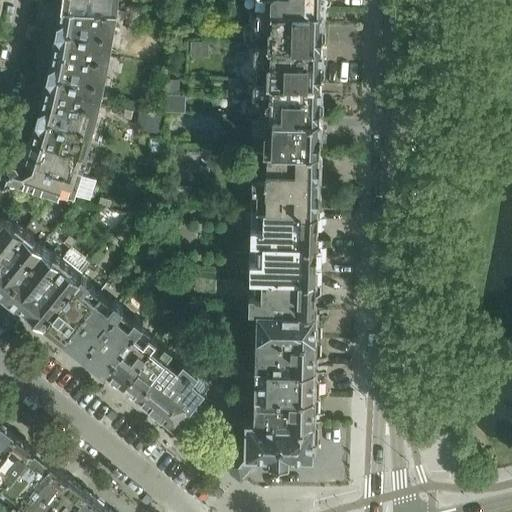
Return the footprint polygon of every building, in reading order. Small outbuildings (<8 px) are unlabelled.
[(261,0),(261,8),(324,9),(324,6),(328,6),(328,0),(261,0)] [(116,7),(61,2),(54,46),(108,58),(114,60),(119,32),(116,32),(118,18),(115,18),(116,7)] [(324,9),(261,8),(258,10),(258,13),(256,14),(256,24),(260,27),(259,44),(254,47),(255,59),(259,62),(258,80),(254,84),(254,97),(258,100),(257,116),(320,118),(320,115),(325,112),(326,102),(321,99),(322,78),(326,76),(327,66),(323,63),(323,43),(327,40),(328,30),(323,27),(324,9)] [(168,31),(167,46),(181,47),(182,32),(168,31)] [(191,43),(191,57),(200,57),(200,43),(191,43)] [(54,46),(44,90),(98,103),(108,58),(54,46)] [(166,79),(166,92),(179,92),(180,79),(166,79)] [(44,90),(32,133),(86,149),(98,103),(44,90)] [(124,99),(123,108),(135,110),(137,101),(124,99)] [(140,109),(138,120),(159,125),(161,114),(140,109)] [(320,118),(257,116),(252,116),(251,132),(255,135),(255,148),(319,149),(319,147),(323,145),(323,137),(319,134),(320,118)] [(25,154),(25,155),(75,171),(77,163),(82,164),(86,149),(32,133),(25,154)] [(319,149),(255,148),(253,148),(252,208),(254,208),(318,209),(318,207),(322,205),(322,195),(318,193),(319,168),(322,166),(322,156),(319,154),(319,149)] [(4,158),(1,165),(0,168),(0,172),(7,175),(74,196),(82,173),(75,171),(25,155),(19,158),(10,156),(4,158)] [(101,195),(98,204),(110,208),(113,199),(101,195)] [(144,196),(137,205),(148,214),(155,205),(144,196)] [(318,209),(254,208),(254,226),(251,226),(251,239),(253,240),(317,240),(317,226),(321,224),(322,215),(318,213),(318,209)] [(0,220),(0,258),(25,227),(17,220),(15,222),(5,214),(0,220)] [(25,227),(0,258),(0,283),(7,289),(43,245),(32,237),(34,234),(25,227)] [(70,234),(64,242),(70,247),(69,249),(74,253),(80,244),(76,241),(77,239),(70,234)] [(317,240),(253,240),(253,257),(250,257),(250,275),(252,275),(316,276),(317,260),(320,259),(321,244),(317,244),(317,240)] [(43,245),(7,289),(26,304),(64,258),(54,250),(52,252),(43,245)] [(64,258),(26,304),(45,319),(82,273),(64,258)] [(82,273),(45,319),(64,334),(98,292),(86,283),(90,279),(82,273)] [(316,276),(252,275),(252,295),(250,295),(250,307),(263,308),(315,309),(315,295),(322,293),(322,284),(316,280),(316,276)] [(98,292),(64,334),(85,351),(119,309),(122,306),(114,299),(111,302),(98,292)] [(315,309),(263,308),(263,318),(259,318),(258,336),(320,338),(323,335),(324,324),(319,319),(315,319),(315,309)] [(119,309),(85,351),(105,367),(139,326),(142,322),(134,316),(131,319),(119,309)] [(139,326),(105,367),(122,381),(156,339),(139,326)] [(320,338),(258,336),(258,355),(262,356),(262,364),(314,365),(314,356),(318,356),(323,352),(324,341),(319,338),(320,338)] [(156,339),(122,381),(138,393),(172,352),(156,339)] [(172,352),(138,393),(157,408),(190,366),(172,352)] [(314,365),(262,364),(262,373),(257,373),(257,392),(317,394),(322,390),(322,380),(318,376),(314,375),(314,365)] [(190,366),(157,408),(176,424),(210,382),(190,366)] [(317,394),(257,392),(256,412),(261,412),(261,420),(312,421),(312,411),(317,412),(321,409),(321,397),(317,394)] [(0,452),(16,433),(0,420),(0,452)] [(312,421),(261,420),(245,420),(244,442),(237,442),(223,461),(241,475),(254,458),(289,459),(289,452),(314,452),(314,451),(316,450),(316,440),(320,438),(320,425),(316,422),(312,421)] [(0,486),(33,447),(16,433),(0,452),(0,486)] [(50,460),(33,447),(0,486),(0,487),(17,501),(50,460)] [(50,460),(17,501),(31,511),(37,511),(67,474),(50,460)] [(66,511),(85,489),(67,474),(37,511),(66,511)] [(95,511),(103,503),(85,489),(66,511),(95,511)] [(114,511),(103,503),(95,511),(114,511)]
